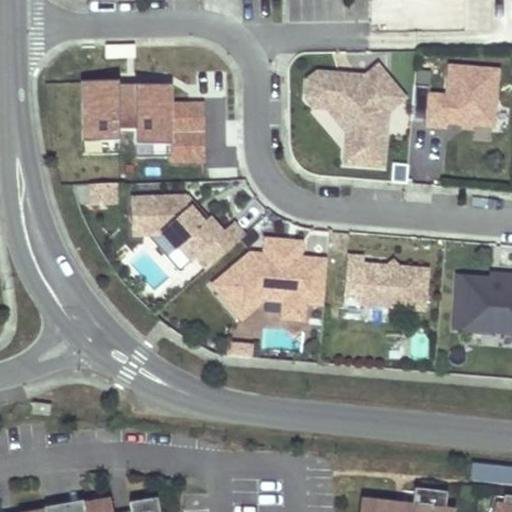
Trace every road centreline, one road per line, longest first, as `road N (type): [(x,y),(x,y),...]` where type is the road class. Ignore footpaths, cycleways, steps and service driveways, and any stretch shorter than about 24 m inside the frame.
road 1 (residential): [(249,54),(257,161),(281,196),(299,205),(511,223)]
road 2 (residential): [(0,471),(104,454),(291,467)]
road 3 (tertiary): [(233,406),(511,436)]
road 4 (residential): [(11,25),(206,25),(231,34),(249,54)]
road 5 (tertiary): [(12,119),(6,165),(20,256),(74,340)]
road 6 (tertiary): [(233,406),(139,357),(66,277)]
road 7 (tertiary): [(74,340),(153,392),(233,406)]
road 8 (tertiary): [(66,277),(12,119)]
